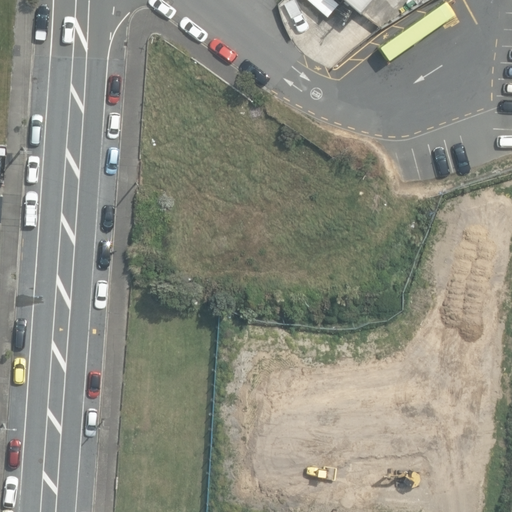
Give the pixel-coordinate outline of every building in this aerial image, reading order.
[(0,0),(0,49),(6,50),(9,0),(0,0)] [(348,0),(361,11),(370,0),(348,0)] [(453,0),(454,1),(459,30),(481,27),(476,0),(453,0)] [(459,30),(454,1),(432,4),(438,42),(460,38),(459,30)] [(390,35),(375,44),(392,73),(408,64),(390,35)] [(11,91),(13,68),(0,67),(0,102),(3,102),(3,91),(11,91)]
